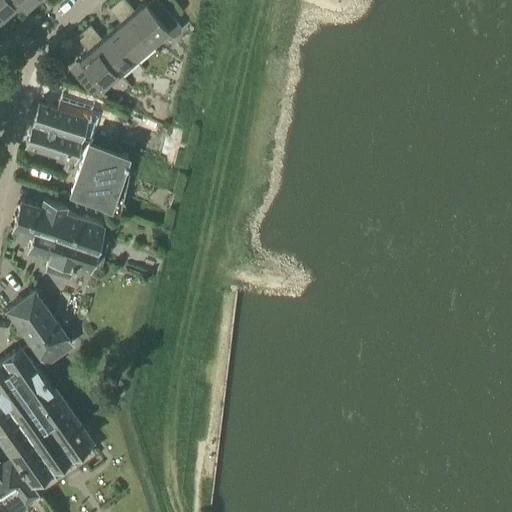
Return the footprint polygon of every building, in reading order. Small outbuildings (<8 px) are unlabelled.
[(0,0),(0,8),(4,13),(19,1),(17,0),(0,0)] [(117,0),(114,2),(124,13),(131,7),(124,0),(117,0)] [(127,16),(150,43),(165,31),(169,35),(173,35),(180,30),(180,25),(171,15),(162,23),(144,1),(127,16)] [(124,13),(114,2),(108,8),(117,19),(124,13)] [(150,43),(127,16),(111,30),(134,57),(150,43)] [(82,30),(91,41),(98,35),(89,24),(82,30)] [(91,41),(82,30),(75,36),(87,50),(77,58),(92,76),(83,84),(89,92),(91,93),(118,71),(95,43),(94,44),(91,41)] [(134,57),(111,30),(95,43),(118,71),(134,57)] [(79,88),(52,80),(48,93),(75,101),(79,88)] [(37,100),(31,122),(80,137),(83,124),(87,125),(89,119),(85,115),(37,100)] [(80,137),(31,122),(24,143),(75,160),(78,151),(76,150),(80,137)] [(126,152),(87,140),(70,190),(109,203),(126,152)] [(69,173),(71,167),(72,164),(63,161),(62,164),(60,170),(69,173)] [(20,198),(15,213),(97,238),(102,222),(64,210),(65,205),(43,198),(40,205),(20,198)] [(15,213),(11,227),(31,234),(27,249),(47,255),(47,256),(48,256),(44,268),(68,275),(72,263),(73,264),(73,263),(88,267),(97,238),(15,213)] [(24,280),(0,292),(0,305),(21,344),(50,328),(24,280)] [(87,441),(29,358),(25,361),(15,348),(0,358),(0,399),(2,403),(0,404),(0,440),(10,455),(9,456),(26,479),(29,482),(87,441)] [(26,479),(9,456),(0,463),(0,511),(2,511),(20,500),(12,489),(26,479)]
